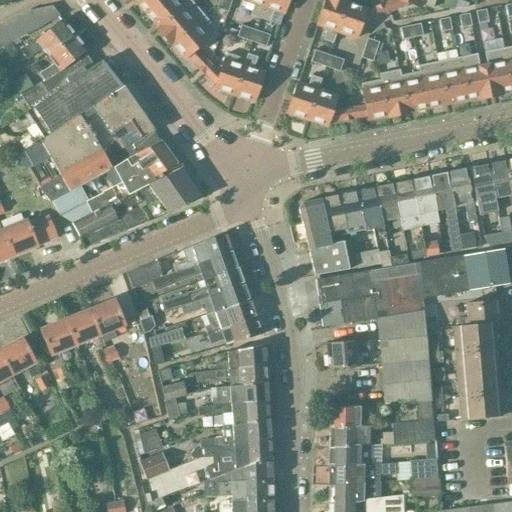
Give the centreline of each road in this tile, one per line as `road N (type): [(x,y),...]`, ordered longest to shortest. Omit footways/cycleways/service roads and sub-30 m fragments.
road 1 (residential): [(294,511),(293,355),(245,170)]
road 2 (residential): [(0,310),(207,221),(226,206),(245,170)]
road 3 (residential): [(245,170),(511,119)]
road 4 (residential): [(245,170),(204,138),(90,0)]
road 5 (residential): [(245,170),(306,0)]
